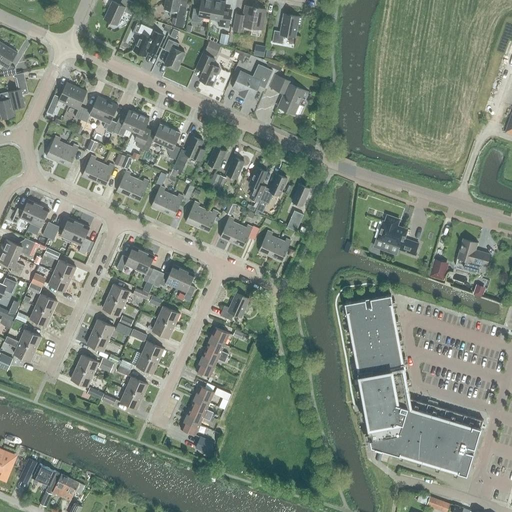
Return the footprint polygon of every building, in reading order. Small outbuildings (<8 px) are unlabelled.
[(131,15),(136,4),(127,0),(121,0),(120,5),(112,1),(104,19),(117,25),(123,11),(131,15)] [(183,27),(187,8),(179,6),(179,0),(165,0),(164,9),(178,11),(175,26),(183,27)] [(210,18),(213,0),(201,0),(199,10),(193,9),(191,21),(200,22),(204,18),(204,17),(210,18)] [(233,7),(225,5),(226,2),(214,0),(213,0),(210,18),(216,20),(216,21),(218,26),(229,28),(233,7)] [(244,26),(262,29),(266,10),(245,6),(243,16),(236,14),(233,30),(243,32),(244,26)] [(300,26),(302,17),(284,14),(280,32),(274,30),(272,42),(283,44),(284,35),(295,37),(297,26),(300,26)] [(141,23),(140,25),(137,24),(137,23),(133,33),(140,36),(133,50),(146,56),(151,45),(158,48),(164,36),(152,30),(152,29),(141,23)] [(178,31),(173,28),(169,36),(175,39),(178,31)] [(229,34),(221,33),(219,43),(227,45),(229,34)] [(177,70),(185,53),(177,49),(179,44),(169,39),(164,49),(170,52),(164,64),(177,70)] [(220,45),(209,40),(204,51),(215,57),(220,45)] [(0,59),(8,47),(0,41),(0,59)] [(258,43),(256,52),(264,54),(267,45),(258,43)] [(191,46),(182,66),(193,71),(202,51),(191,46)] [(14,75),(17,74),(15,68),(10,65),(17,53),(8,47),(0,59),(0,63),(4,66),(2,69),(4,77),(14,75)] [(214,59),(210,57),(203,54),(197,68),(203,71),(199,80),(212,86),(220,68),(212,65),(214,59)] [(264,88),(272,70),(258,64),(252,76),(240,71),(233,88),(233,89),(233,88),(245,93),(243,96),(251,99),(252,97),(254,97),(259,86),(264,88)] [(13,109),(25,106),(22,94),(28,93),(24,73),(17,74),(14,75),(17,90),(8,92),(10,99),(13,109)] [(309,93),(309,92),(289,84),(290,82),(275,75),(270,87),(285,94),(278,107),(298,116),(303,106),(299,104),(305,91),(309,93)] [(68,105),(77,87),(67,82),(60,97),(55,95),(47,113),(52,115),(59,101),(68,105)] [(81,120),(86,109),(80,106),(87,91),(77,87),(68,105),(78,109),(75,117),(81,120)] [(8,92),(0,93),(0,115),(1,115),(2,119),(14,116),(13,109),(10,99),(8,92)] [(100,119),(108,101),(98,96),(91,111),(86,109),(81,120),(86,122),(90,115),(100,119)] [(113,132),(117,123),(111,120),(118,105),(108,101),(100,119),(105,121),(102,127),(107,129),(106,131),(112,134),(113,132)] [(132,131),(139,115),(129,110),(123,123),(118,120),(117,123),(113,132),(123,136),(127,128),(132,131)] [(142,149),(149,134),(144,132),(149,119),(139,115),(132,131),(137,133),(135,139),(139,141),(137,147),(142,149)] [(163,145),(170,129),(160,124),(155,136),(149,134),(142,149),(148,152),(153,140),(163,145)] [(168,147),(167,150),(167,151),(168,153),(171,154),(169,157),(175,159),(180,148),(175,145),(180,133),(170,129),(163,145),(168,147)] [(58,162),(66,144),(59,141),(60,138),(55,136),(46,156),(58,162)] [(205,150),(200,148),(203,141),(193,136),(186,151),(181,149),(172,169),(181,173),(189,155),(201,161),(205,150)] [(93,152),(97,142),(91,140),(87,149),(93,152)] [(70,167),(79,147),(74,144),(72,147),(66,144),(58,162),(70,167)] [(218,168),(226,151),(216,147),(208,164),(218,168)] [(121,167),(126,155),(119,152),(114,164),(121,167)] [(138,160),(140,155),(134,152),(131,157),(132,158),(138,160)] [(94,181),(102,163),(95,160),(96,158),(91,155),(82,176),(94,181)] [(131,157),(126,155),(122,167),(128,169),(132,158),(131,157)] [(236,179),(244,161),(234,157),(226,174),(236,179)] [(106,186),(115,166),(110,164),(108,166),(102,163),(94,181),(106,186)] [(261,185),(267,172),(257,167),(249,184),(255,187),(250,198),(259,202),(260,200),(265,187),(261,185)] [(176,177),(178,172),(173,169),(170,175),(176,177)] [(128,196),(136,179),(130,176),(131,173),(126,171),(117,191),(128,196)] [(162,185),(167,174),(161,172),(156,183),(162,185)] [(215,186),(220,175),(215,173),(210,184),(215,186)] [(279,196),(287,178),(277,174),(270,189),(265,187),(260,200),(269,204),(273,193),(279,196)] [(221,189),(226,178),(221,176),(215,187),(221,189)] [(140,202),(149,181),(144,179),(143,182),(136,179),(128,196),(140,202)] [(302,206),(310,188),(300,184),(292,201),(302,206)] [(163,212),(171,194),(164,191),(165,188),(160,186),(151,206),(163,212)] [(175,217),(184,196),(178,194),(177,197),(171,194),(163,212),(175,217)] [(31,223),(39,205),(28,200),(23,211),(18,208),(12,222),(17,224),(20,218),(31,223)] [(197,227),(205,209),(199,206),(200,204),(195,201),(186,221),(197,227)] [(235,204),(229,201),(224,213),(230,216),(235,204)] [(41,227),(49,209),(39,205),(31,223),(41,227)] [(258,207),(255,213),(261,216),(264,210),(258,207)] [(209,232),(218,212),(213,210),(212,212),(205,209),(197,227),(209,232)] [(405,238),(407,230),(397,226),(399,219),(387,215),(385,222),(383,221),(377,239),(399,247),(398,250),(416,256),(417,253),(415,253),(419,243),(405,238)] [(300,220),(291,216),(286,227),(296,231),(300,220)] [(232,242),(240,225),(233,222),(234,219),(229,217),(220,237),(232,242)] [(71,241),(79,223),(68,218),(60,236),(71,241)] [(48,238),(54,225),(48,222),(42,235),(48,238)] [(85,254),(91,241),(85,238),(90,227),(79,223),(71,241),(81,246),(79,252),(85,254)] [(53,240),(60,227),(54,225),(48,238),(53,240)] [(243,248),(253,227),(247,225),(246,228),(240,225),(232,242),(243,248)] [(270,256),(278,239),(271,236),(273,233),(267,231),(258,251),(270,256)] [(29,256),(34,245),(35,242),(25,238),(21,246),(7,240),(4,246),(2,245),(1,249),(18,257),(20,252),(29,256)] [(282,262),(291,241),(286,239),(285,241),(278,239),(270,256),(282,262)] [(490,253),(476,249),(477,243),(463,239),(458,257),(466,260),(464,268),(478,272),(480,265),(486,267),(490,253)] [(352,243),(350,243),(347,242),(345,246),(344,251),(348,253),(349,252),(352,243)] [(135,270),(143,251),(133,247),(128,258),(122,255),(116,268),(122,271),(125,265),(135,270)] [(57,259),(60,254),(47,248),(44,254),(57,259)] [(16,262),(18,257),(1,249),(0,250),(0,253),(1,254),(0,255),(0,260),(12,267),(10,272),(20,277),(25,266),(16,262)] [(290,249),(287,254),(293,257),(296,251),(290,249)] [(153,269),(149,267),(154,256),(143,251),(135,270),(146,274),(150,276),(147,282),(153,285),(159,271),(153,269)] [(41,258),(36,256),(33,263),(38,265),(41,258)] [(449,263),(434,259),(429,276),(444,280),(449,263)] [(70,280),(76,268),(59,260),(54,272),(70,280)] [(176,288),(184,270),(173,265),(168,276),(164,274),(159,271),(153,285),(158,287),(160,284),(164,286),(165,283),(176,288)] [(184,270),(176,288),(186,292),(183,299),(189,301),(195,288),(190,285),(195,274),(184,270)] [(65,292),(70,280),(54,272),(48,285),(65,292)] [(46,278),(35,273),(30,282),(42,287),(46,278)] [(11,294),(16,283),(5,278),(2,285),(0,283),(0,298),(0,299),(4,290),(11,294)] [(41,288),(30,282),(27,289),(38,294),(41,288)] [(124,304),(130,292),(113,284),(108,296),(124,304)] [(482,297),(485,287),(476,284),(473,294),(482,297)] [(148,293),(135,287),(132,294),(145,300),(148,293)] [(241,317),(249,299),(236,293),(229,308),(224,306),(220,315),(231,321),(234,314),(241,317)] [(52,314),(57,302),(41,294),(35,307),(52,314)] [(161,299),(152,294),(148,302),(158,306),(161,299)] [(345,303),(371,446),(467,474),(483,420),(410,398),(391,295),(345,303)] [(119,316),(124,304),(108,296),(102,309),(119,316)] [(174,326),(180,314),(163,306),(158,318),(174,326)] [(0,315),(12,321),(15,314),(9,311),(0,307),(0,315)] [(46,326),(52,314),(35,307),(30,319),(46,326)] [(28,316),(18,312),(15,318),(25,323),(28,316)] [(133,320),(121,315),(119,322),(130,327),(133,320)] [(169,338),(174,326),(158,318),(152,331),(169,338)] [(109,339),(114,327),(98,320),(92,332),(109,339)] [(119,322),(115,329),(129,336),(130,335),(131,332),(132,328),(119,322)] [(210,338),(224,345),(229,334),(215,327),(210,338)] [(132,333),(131,332),(130,335),(144,341),(147,335),(133,329),(132,333)] [(36,349),(41,337),(25,330),(19,342),(36,349)] [(241,339),(243,334),(235,330),(233,335),(241,339)] [(103,351),(109,339),(92,332),(87,344),(103,351)] [(4,342),(16,348),(14,354),(30,361),(36,349),(19,342),(7,336),(4,342)] [(222,351),(224,345),(210,338),(205,349),(227,358),(229,354),(222,351)] [(158,361),(164,349),(147,342),(142,354),(158,361)] [(225,363),(227,358),(205,349),(200,360),(215,366),(218,360),(225,363)] [(0,368),(7,372),(12,360),(0,354),(0,368)] [(117,364),(120,358),(110,354),(108,360),(117,364)] [(153,373),(158,361),(142,354),(136,366),(153,373)] [(93,375),(98,362),(82,355),(76,367),(93,375)] [(113,362),(102,358),(98,367),(109,372),(113,362)] [(119,365),(130,370),(133,364),(122,359),(119,365)] [(210,377),(215,366),(200,360),(196,371),(210,377)] [(127,376),(130,370),(119,365),(116,371),(127,376)] [(87,387),(93,375),(76,367),(71,380),(87,387)] [(142,397),(148,384),(131,377),(126,389),(142,397)] [(195,397),(209,403),(214,392),(200,386),(195,397)] [(104,393),(89,387),(86,393),(101,400),(104,393)] [(231,394),(217,387),(214,394),(228,400),(231,394)] [(137,409),(142,397),(126,389),(120,402),(137,409)] [(113,405),(116,399),(104,394),(102,400),(113,405)] [(207,409),(209,403),(195,397),(190,407),(212,417),(213,412),(207,409)] [(210,421),(212,417),(190,407),(185,418),(200,424),(203,418),(210,421)] [(195,435),(200,424),(185,418),(180,429),(195,435)] [(215,443),(200,437),(195,448),(210,454),(215,443)] [(0,479),(6,482),(17,455),(0,448),(0,479)] [(37,462),(29,458),(23,470),(31,474),(37,462)] [(49,494),(59,473),(56,472),(56,471),(40,464),(33,478),(49,485),(46,491),(45,492),(49,494)] [(67,482),(69,477),(61,474),(52,492),(63,497),(66,490),(66,491),(70,483),(67,482)] [(81,494),(85,485),(79,483),(79,482),(69,477),(67,482),(70,483),(66,491),(66,490),(63,497),(71,501),(75,491),(81,494)] [(45,492),(40,504),(46,507),(51,495),(49,494),(45,492)] [(437,499),(429,496),(426,505),(433,508),(437,499)] [(78,511),(81,506),(74,503),(69,511),(78,511)]
